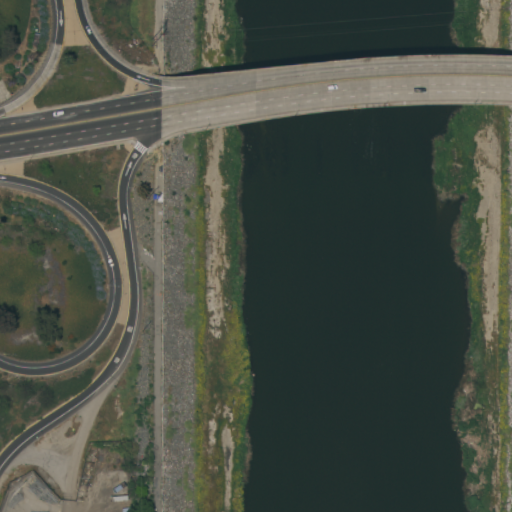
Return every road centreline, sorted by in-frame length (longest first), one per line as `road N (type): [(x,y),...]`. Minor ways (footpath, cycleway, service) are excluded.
road 1 (motorway): [(0,467),(84,406),(126,354),(135,318),(127,180),(148,140)]
road 2 (primary): [(134,124),(360,91),(511,89)]
road 3 (primary): [(511,65),(334,70),(141,101)]
road 4 (motorway): [(0,181),(69,203),(104,242),(118,284),(108,327),(81,356),(34,370),(0,360)]
road 5 (motorway): [(294,75),(149,81)]
road 6 (primary): [(141,101),(0,125)]
road 7 (primary): [(0,146),(134,124)]
road 8 (motorway): [(56,0),(52,64),(32,91),(0,111)]
